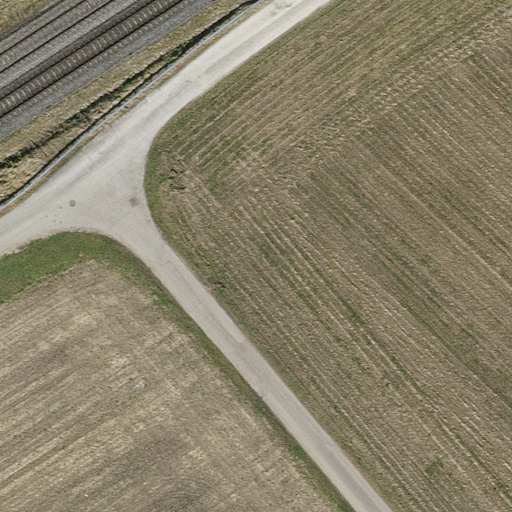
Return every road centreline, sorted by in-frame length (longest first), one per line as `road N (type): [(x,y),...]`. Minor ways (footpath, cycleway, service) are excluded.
road 1 (unclassified): [(375,511),(92,178)]
road 2 (track): [(308,0),(154,111),(92,178)]
